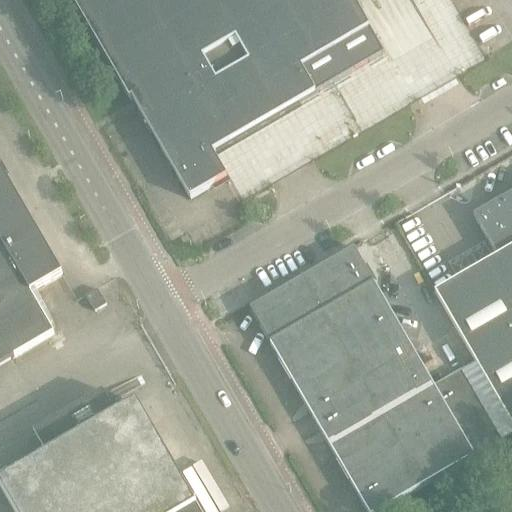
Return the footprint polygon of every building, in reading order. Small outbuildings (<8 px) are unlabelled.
[(70,0),(130,102),(132,100),(133,102),(137,109),(174,173),(189,198),(190,201),(191,200),(212,188),(227,179),(213,154),(384,55),(352,0),(70,0)] [(0,369),(20,357),(55,337),(36,304),(39,302),(35,294),(63,277),(6,180),(4,177),(0,169),(0,369)] [(498,259),(435,295),(475,365),(511,428),(511,195),(474,218),(498,259)] [(354,250),(250,311),(251,311),(304,403),(311,415),(320,432),(328,444),(366,511),(381,511),(433,482),(502,442),(511,436),(511,428),(475,365),(462,372),(434,388),(412,350),(377,290),(374,285),(355,251),(354,250)] [(98,291),(86,298),(96,313),(107,307),(98,291)] [(0,484),(0,488),(13,511),(199,511),(137,405),(116,417),(103,395),(34,435),(47,458),(0,484)]
